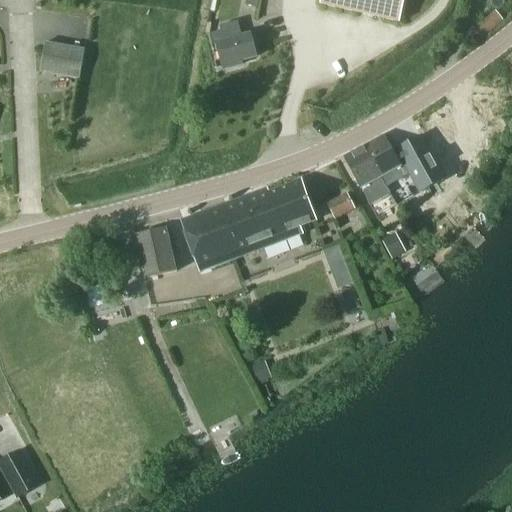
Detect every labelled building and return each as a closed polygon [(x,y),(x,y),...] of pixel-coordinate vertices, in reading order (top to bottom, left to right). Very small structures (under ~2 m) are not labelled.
[(245,0),(245,6),(257,9),(258,0),(245,0)] [(320,0),(320,5),(400,23),(405,0),(320,0)] [(480,38),(502,20),(496,12),(474,30),(480,38)] [(222,36),(210,39),(215,56),(220,55),(224,70),(241,66),(240,62),(256,58),(253,47),(250,36),(241,38),(237,23),(219,27),(222,36)] [(80,81),(85,51),(45,44),(40,74),(80,81)] [(384,136),(368,145),(378,164),(376,165),(383,178),(382,179),(387,188),(389,193),(414,179),(421,193),(444,180),(435,164),(436,163),(433,156),(431,157),(422,140),(399,152),(401,156),(396,159),(384,136)] [(368,145),(344,158),(370,206),(391,195),(389,193),(387,188),(382,179),(383,178),(376,165),(378,164),(368,145)] [(461,176),(451,178),(453,187),(463,185),(461,176)] [(300,229),(317,222),(301,182),(269,194),(268,190),(181,222),(200,274),(303,236),(300,229)] [(355,211),(347,196),(328,206),(336,221),(355,211)] [(177,273),(167,230),(135,237),(144,280),(177,273)] [(393,234),(380,241),(390,260),(403,253),(393,234)] [(110,261),(106,244),(94,247),(98,264),(110,261)] [(38,486),(19,451),(0,461),(0,466),(17,498),(38,486)] [(0,501),(9,496),(0,480),(0,501)]
